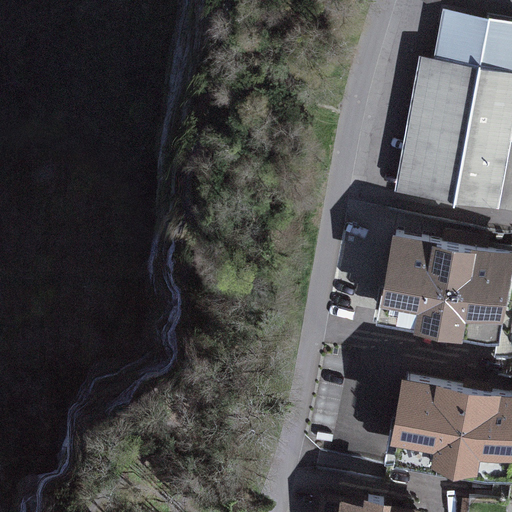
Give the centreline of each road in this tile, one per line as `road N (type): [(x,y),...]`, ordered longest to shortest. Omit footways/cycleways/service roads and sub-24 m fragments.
road 1 (residential): [(382,0),(267,511)]
road 2 (trunk): [(511,299),(385,511)]
